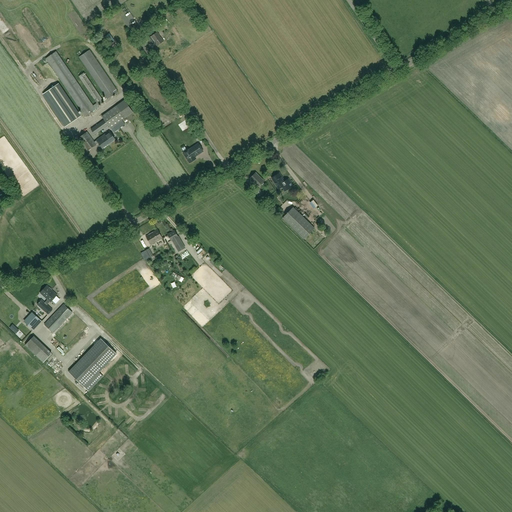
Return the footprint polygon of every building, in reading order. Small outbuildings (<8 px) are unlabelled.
[(148,18),(152,25),(157,22),(152,15),(148,18)] [(163,19),(158,22),(162,28),(167,25),(163,19)] [(157,32),(152,35),(147,39),(151,44),(154,42),(157,46),(159,44),(164,41),(157,32)] [(108,99),(118,92),(89,50),(79,57),(108,99)] [(96,103),(93,105),(56,51),(46,59),(85,116),(96,109),(99,106),(99,105),(104,102),(84,72),(79,76),(94,100),(96,103)] [(44,67),(41,69),(47,77),(50,76),(44,67)] [(58,84),(43,94),(65,127),(80,117),(58,84)] [(110,129),(133,113),(124,100),(102,116),(104,120),(91,130),(95,135),(108,125),(110,129)] [(108,133),(105,134),(94,142),(96,144),(98,143),(102,148),(111,142),(113,140),(115,139),(110,131),(108,133)] [(96,145),(96,144),(94,142),(87,132),(78,138),(87,151),(96,145)] [(203,151),(198,144),(190,149),(189,149),(183,153),(189,163),(196,159),(194,157),(203,151)] [(91,149),(95,157),(103,152),(99,145),(91,149)] [(263,180),(255,173),(252,176),(251,176),(250,177),(250,178),(249,179),(257,187),(263,180)] [(278,189),(286,184),(279,173),(272,178),(278,189)] [(314,228),(293,207),(282,218),(304,239),(314,228)] [(151,245),(162,238),(157,229),(146,236),(151,245)] [(168,235),(171,240),(172,240),(177,249),(179,251),(185,248),(183,245),(175,231),(168,235)] [(153,256),(149,249),(144,251),(148,258),(153,256)] [(214,257),(210,261),(214,265),(218,261),(214,257)] [(49,302),(50,302),(57,295),(51,289),(49,287),(47,285),(40,293),(47,300),(45,303),(41,300),(37,304),(45,312),(46,312),(47,313),(48,314),(52,310),(47,305),(49,302)] [(64,304),(44,325),(53,333),(63,323),(73,312),(64,304)] [(33,313),(25,322),(34,330),(42,321),(33,313)] [(117,354),(101,338),(69,372),(89,391),(103,376),(99,372),(117,354)] [(49,351),(41,360),(43,362),(52,354),(49,351)] [(142,414),(146,410),(141,406),(137,410),(142,414)]
